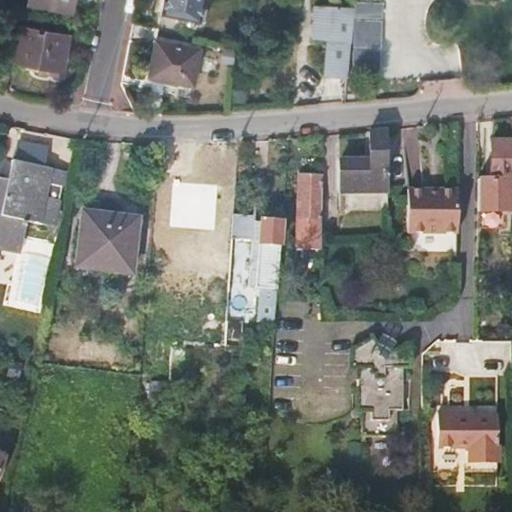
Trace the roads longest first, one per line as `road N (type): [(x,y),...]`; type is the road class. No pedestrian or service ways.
road 1 (residential): [(99,124),(264,123),(511,101)]
road 2 (unknown): [(459,106),(466,248),(456,299),(425,322),(348,332),(328,355),(320,405)]
road 3 (residential): [(99,124),(122,0)]
